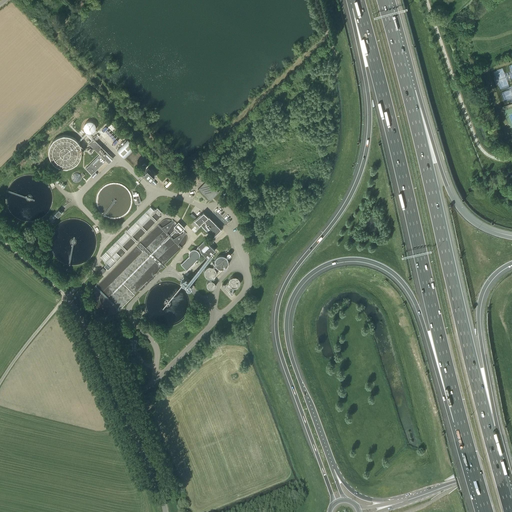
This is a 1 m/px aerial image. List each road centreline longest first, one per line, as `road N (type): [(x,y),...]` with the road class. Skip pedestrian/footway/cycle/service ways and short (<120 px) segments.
road 1 (motorway): [(358,5),(369,116),(363,166),(345,206),(284,287),(276,321),(333,504)]
road 2 (motorway): [(332,470),(286,322),(301,282),(333,262),(368,262),(400,281),(460,420)]
road 3 (motorway): [(358,5),(460,420)]
road 4 (motorway): [(487,427),(404,75)]
road 5 (unclassified): [(67,296),(165,511)]
road 6 (motorway): [(511,238),(479,227),(458,208),(416,87),(404,75)]
road 7 (motorway): [(487,427),(479,304),(488,282),(511,263)]
